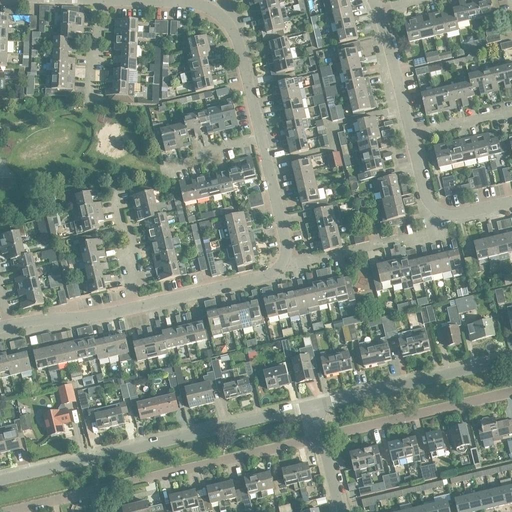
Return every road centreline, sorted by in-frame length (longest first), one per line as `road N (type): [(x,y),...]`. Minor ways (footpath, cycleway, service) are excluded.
road 1 (unclassified): [(0,481),(315,408)]
road 2 (residential): [(11,511),(322,439)]
road 3 (residential): [(260,138),(234,31),(187,2),(117,0)]
road 4 (unclassified): [(315,408),(511,361)]
road 5 (residential): [(322,439),(511,393)]
road 6 (residential): [(132,310),(273,271),(285,260)]
road 7 (residential): [(410,135),(377,10)]
road 8 (residential): [(8,325),(132,310)]
road 9 (residential): [(285,260),(260,138)]
road 10 (residential): [(132,310),(128,244),(113,191)]
